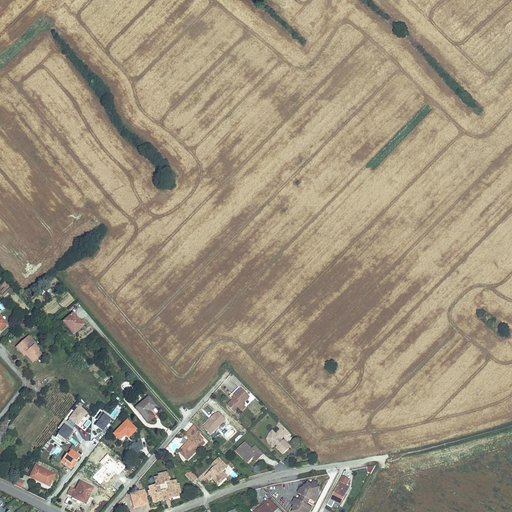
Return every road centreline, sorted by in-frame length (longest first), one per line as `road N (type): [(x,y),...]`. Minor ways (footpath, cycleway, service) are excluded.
road 1 (residential): [(374,458),(261,479),(174,511)]
road 2 (residential): [(107,511),(209,389)]
road 3 (track): [(374,458),(511,424)]
